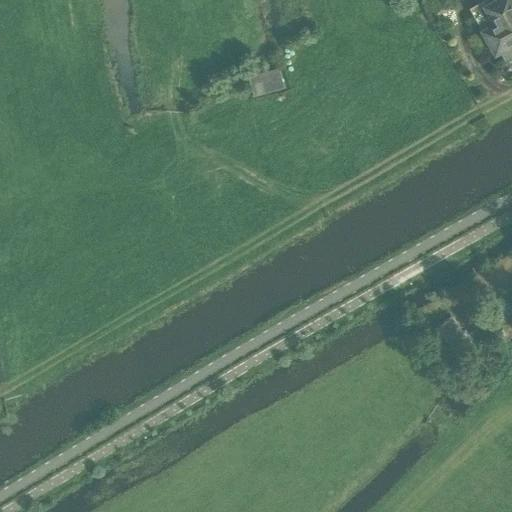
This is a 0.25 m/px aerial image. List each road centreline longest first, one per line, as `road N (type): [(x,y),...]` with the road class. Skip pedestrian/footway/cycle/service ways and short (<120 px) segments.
road 1 (track): [(0,396),(511,94)]
road 2 (tertiary): [(0,503),(511,203)]
